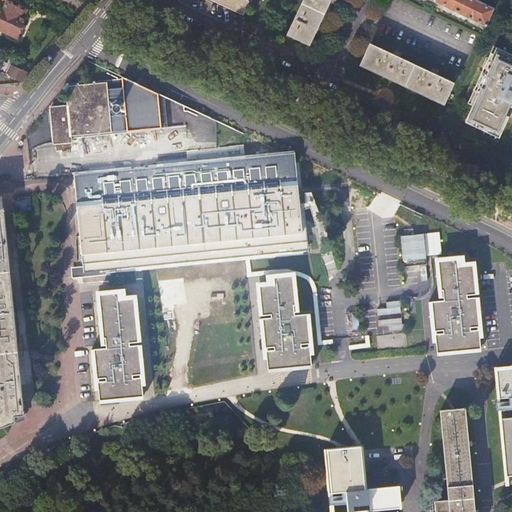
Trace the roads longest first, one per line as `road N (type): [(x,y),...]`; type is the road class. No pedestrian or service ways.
road 1 (residential): [(511,246),(78,40)]
road 2 (residential): [(469,360),(280,379),(73,421)]
road 3 (residential): [(73,421),(67,196),(52,186),(6,191),(7,181)]
road 4 (residential): [(469,360),(487,511)]
